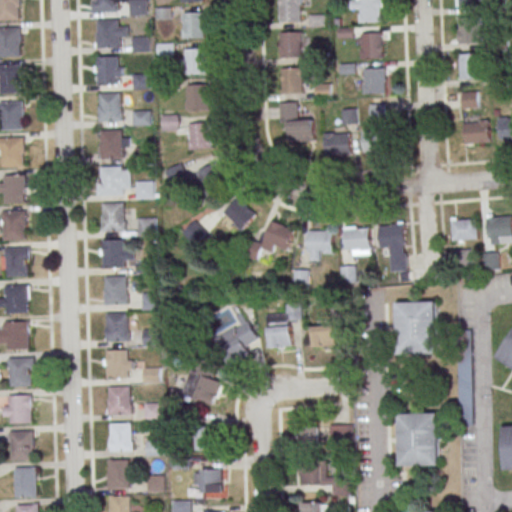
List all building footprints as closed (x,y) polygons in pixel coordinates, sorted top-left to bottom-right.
[(0,0),(21,0),(21,7),(20,7),(21,20),(0,20),(0,0)] [(96,0),(117,0),(118,11),(97,12),(96,0)] [(129,0),(147,0),(147,15),(130,15),(129,0)] [(301,21),(281,22),(280,0),(302,0),(302,6),(301,6),(301,21)] [(361,0),(381,0),(382,22),(360,23),(360,13),(362,13),(361,0)] [(458,0),(480,0),(481,7),(459,8),(458,0)] [(184,13),(204,12),(205,38),(184,39),(183,28),(185,28),(184,13)] [(458,18),(482,17),(482,27),(480,27),(481,44),(459,44),(458,18)] [(98,20),(119,20),(120,48),(99,48),(98,20)] [(0,28),(22,28),(22,43),(21,43),(22,56),(0,56),(0,28)] [(302,57),(282,58),(281,32),(302,32),(303,42),(301,42),(302,57)] [(363,33),(382,32),(383,58),(362,59),(361,49),(363,49),(363,33)] [(132,37),(149,36),(150,52),(133,52),(132,37)] [(158,44),(175,43),(175,56),(158,56),(158,44)] [(186,49),(206,48),(207,74),(185,75),(185,64),(187,64),(186,49)] [(459,55),(483,54),(483,63),(482,63),(482,80),(460,81),(459,55)] [(98,57),(119,56),(120,84),(99,85),(98,57)] [(0,66),(22,65),(23,80),(22,80),(22,93),(1,94),(0,66)] [(303,93),(283,94),(282,68),(304,67),(304,77),(303,77),(303,93)] [(365,69),(385,68),(386,94),(365,95),(364,85),(366,85),(365,69)] [(133,74),(150,74),(151,90),(133,90),(133,74)] [(160,79),(177,79),(177,91),(161,92),(160,79)] [(188,84),(208,84),(209,109),(187,110),(187,100),(188,100),(188,84)] [(479,92),(463,92),(463,107),(479,107),(479,92)] [(100,94),(122,93),(122,121),(101,122),(100,94)] [(2,102),(23,101),(23,130),(3,130),(2,102)] [(315,141),(314,120),(301,120),(301,102),(281,102),(281,123),(290,123),(290,142),(315,141)] [(370,103),(370,120),(387,120),(387,103),(370,103)] [(358,123),(358,109),(343,109),(344,123),(358,123)] [(133,111),(151,111),(151,126),(133,127),(133,111)] [(162,116),(178,115),(179,131),(162,132),(162,116)] [(498,120),(511,118),(511,140),(500,141),(498,120)] [(463,123),(488,121),(490,142),(465,144),(463,123)] [(190,124),(210,122),(213,148),(191,150),(190,140),(192,140),(190,124)] [(387,129),(364,129),(364,152),(387,152),(387,129)] [(101,131),(122,130),(123,158),(102,159),(101,131)] [(352,157),(351,133),(326,133),(326,157),(352,157)] [(2,138),(22,138),(23,166),(3,166),(2,138)] [(135,148),(151,148),(152,160),(135,161),(135,148)] [(205,192),(227,182),(219,162),(196,172),(205,192)] [(102,168),(123,167),(124,195),(103,196),(102,168)] [(5,176),(25,175),(26,204),(5,204),(5,176)] [(137,182),(154,182),(154,198),(137,198),(137,182)] [(224,212),(242,230),(257,215),(239,197),(224,212)] [(103,203),(125,203),(125,230),(104,231),(103,203)] [(4,212),(26,211),(27,226),(26,226),(26,240),(5,240),(4,212)] [(486,218),(511,216),(511,237),(488,239),(486,218)] [(450,220),(475,218),(477,239),(452,241),(450,220)] [(138,221),(155,220),(156,236),(139,237),(138,221)] [(264,244),(250,239),(245,255),(258,259),(263,245),(289,254),(296,229),(271,220),(264,244)] [(406,223),(377,224),(379,262),(387,261),(388,272),(408,271),(406,223)] [(371,254),(370,226),(345,227),(346,255),(371,254)] [(333,230),(308,230),(308,258),(333,258),(333,230)] [(103,239),(125,239),(125,267),(104,267),(103,239)] [(7,249),(28,248),(28,277),(8,277),(7,249)] [(341,283),(356,283),(356,266),(341,266),(341,283)] [(309,269),(293,269),(293,286),(309,286),(309,269)] [(106,277),(127,276),(128,304),(107,305),(106,277)] [(7,286),(29,286),(29,301),(28,301),(29,314),(8,314),(7,286)] [(143,294),(160,294),(160,309),(143,310),(143,294)] [(397,302),(436,301),(438,354),(398,355),(397,302)] [(267,315),(270,348),(294,346),(291,321),(303,320),(301,303),(286,304),(287,313),(267,315)] [(106,313),(127,313),(128,340),(107,341),(106,313)] [(7,322),(29,321),(30,336),(29,337),(29,349),(8,350),(7,322)] [(260,344),(246,321),(219,338),(232,360),(260,344)] [(340,345),(339,325),(312,326),(313,346),(340,345)] [(143,331),(160,330),(161,346),(143,347),(143,331)] [(511,368),(496,358),(511,334),(511,368)] [(107,350),(128,350),(129,378),(108,378),(107,350)] [(9,358),(34,358),(34,370),(31,370),(31,386),(10,387),(9,358)] [(184,394),(215,404),(222,382),(212,379),(216,367),(194,360),(184,394)] [(143,368),(160,368),(161,384),(144,384),(143,368)] [(108,387),(130,387),(130,414),(109,415),(108,387)] [(9,395),(31,395),(31,410),(30,410),(31,423),(10,423),(9,395)] [(144,404),(161,403),(162,419),(145,420),(144,404)] [(399,413),(439,412),(440,465),(401,466),(399,413)] [(110,424),(131,423),(132,451),(111,452),(110,424)] [(354,424),(330,424),(330,441),(354,441),(354,424)] [(511,468),(505,469),(503,426),(511,425),(511,468)] [(216,427),(197,427),(197,450),(216,450),(216,427)] [(299,427),(318,427),(319,450),(300,450),(299,427)] [(10,432),(32,432),(33,447),(32,447),(32,460),(11,460),(10,432)] [(146,441),(163,441),(163,457),(146,457),(146,441)] [(108,462),(129,461),(129,489),(108,490),(108,462)] [(301,461),(320,461),(320,484),(301,484),(301,461)] [(15,468),(35,468),(36,496),(15,497),(15,468)] [(202,470),(221,470),(221,493),(202,493),(202,470)] [(147,476),(164,476),(165,492),(147,492),(147,476)] [(108,511),(108,497),(130,497),(130,511),(108,511)] [(190,511),(191,501),(174,501),(173,511),(190,511)] [(302,502),(302,511),(327,511),(328,502),(302,502)]
